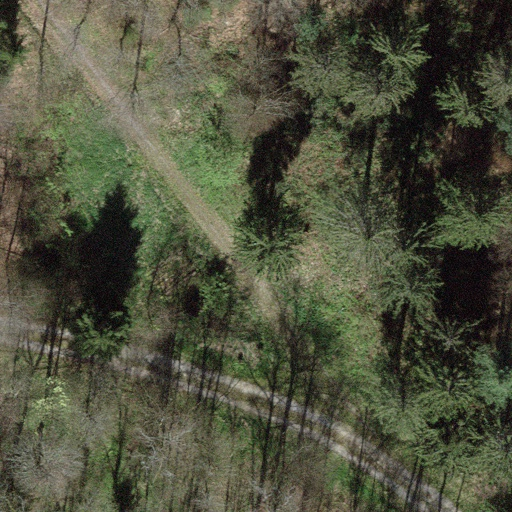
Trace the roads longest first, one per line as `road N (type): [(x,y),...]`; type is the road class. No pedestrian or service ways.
road 1 (track): [(37,0),(395,470),(441,511)]
road 2 (track): [(0,332),(44,335),(246,399),(395,470)]
